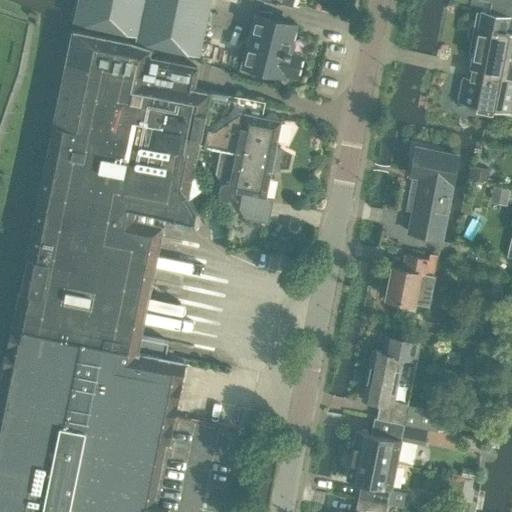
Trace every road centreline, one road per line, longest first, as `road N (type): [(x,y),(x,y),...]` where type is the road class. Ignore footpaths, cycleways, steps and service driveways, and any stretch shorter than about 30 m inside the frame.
road 1 (tertiary): [(281,511),(380,0)]
road 2 (unknown): [(281,354),(188,332),(200,292),(230,278),(323,292)]
road 3 (unknown): [(198,511),(211,422),(219,408),(238,403)]
